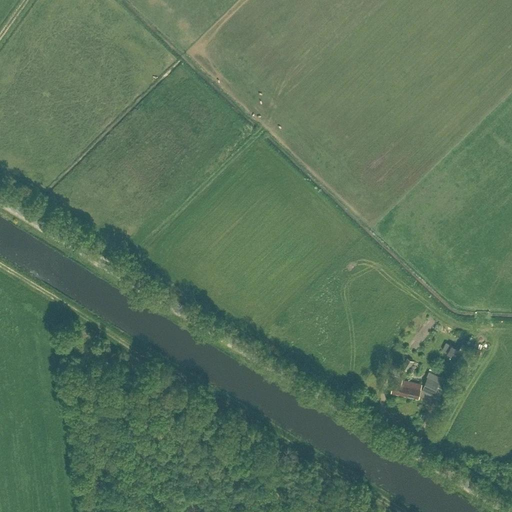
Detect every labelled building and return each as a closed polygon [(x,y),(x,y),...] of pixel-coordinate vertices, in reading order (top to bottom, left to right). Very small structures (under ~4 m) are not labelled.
[(445,349),(449,352),(454,345),(450,342),(445,349)] [(455,346),(450,352),(454,356),(460,349),(455,346)] [(414,360),(407,356),(401,366),(409,370),(414,360)] [(441,376),(428,371),(420,391),(433,396),(441,376)] [(421,383),(402,379),(402,381),(394,379),(391,391),(418,397),(421,383)]
